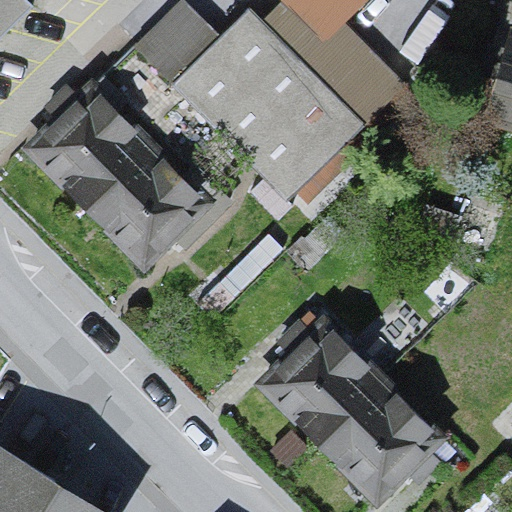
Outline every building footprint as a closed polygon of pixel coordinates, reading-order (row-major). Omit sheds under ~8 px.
[(19,0),(0,0),(0,40),(13,27),(19,0)] [(272,0),(182,87),(294,203),(415,86),(331,0),(272,0)] [(511,35),(509,34),(495,75),(482,115),(511,124),(511,35)] [(197,199),(107,105),(70,141),(33,176),(122,270),(160,235),(197,199)] [(425,415),(335,321),(297,357),(260,392),(350,486),(387,451),(425,415)] [(66,511),(0,469),(0,511),(66,511)]
